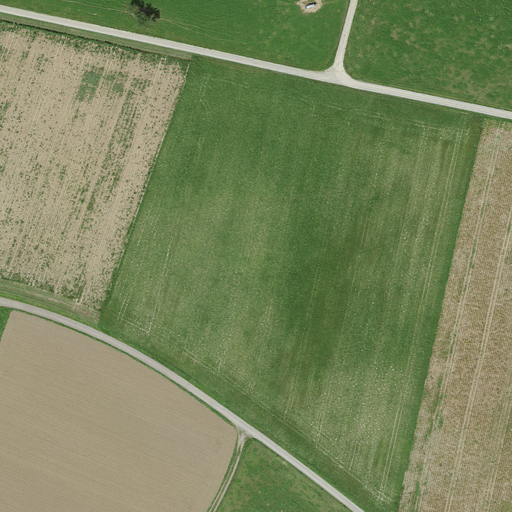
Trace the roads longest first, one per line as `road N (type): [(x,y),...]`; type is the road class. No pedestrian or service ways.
road 1 (track): [(356,511),(111,340),(0,300)]
road 2 (track): [(333,80),(0,13)]
road 3 (track): [(333,80),(511,115)]
